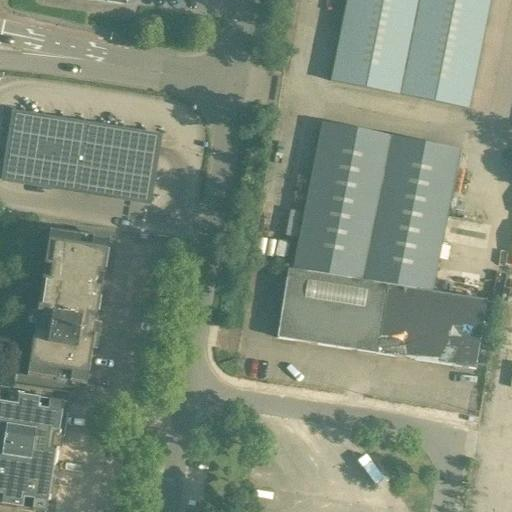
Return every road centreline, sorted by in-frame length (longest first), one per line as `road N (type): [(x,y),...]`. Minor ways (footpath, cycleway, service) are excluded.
road 1 (unclassified): [(448,511),(454,436),(187,392)]
road 2 (unclassified): [(239,86),(0,46)]
road 3 (unclassified): [(115,413),(138,266),(152,243),(216,252)]
road 4 (unclassified): [(216,252),(239,86)]
road 5 (unclassified): [(187,392),(216,252)]
